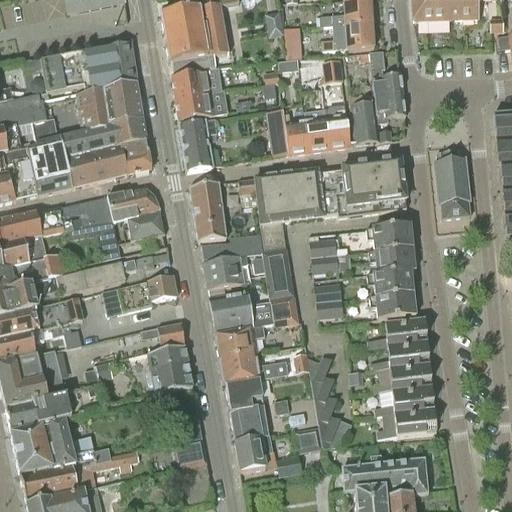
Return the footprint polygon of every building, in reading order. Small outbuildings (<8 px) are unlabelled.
[(124,8),(122,0),(62,0),(66,19),(124,8)] [(167,69),(186,65),(207,61),(207,62),(227,58),(219,10),(237,7),(235,0),(183,0),(185,15),(159,20),(167,69)] [(411,26),(449,24),(447,0),(410,0),(411,24),(411,26)] [(447,0),(449,24),(477,23),(476,0),(447,0)] [(320,31),(371,28),(369,5),(343,7),(343,20),(319,22),(320,31)] [(501,24),(488,25),(489,37),(502,36),(501,24)] [(371,28),(320,31),(320,32),(332,31),(333,45),(321,46),(321,56),(346,54),(346,55),(372,53),(371,28)] [(285,65),(300,64),(298,33),(283,34),(285,65)] [(82,91),(83,97),(136,87),(136,86),(130,48),(39,64),(41,75),(43,86),(44,93),(45,98),(82,91)] [(370,78),(372,100),(372,102),(402,100),(399,79),(381,81),(381,75),(384,75),(382,57),(368,59),(369,67),(370,78)] [(368,58),(358,59),(359,67),(369,67),(368,59),(368,58)] [(23,78),(41,75),(39,64),(21,67),(23,78)] [(338,66),(321,68),(323,89),(341,86),(338,66)] [(277,79),(297,76),(296,67),(276,69),(277,79)] [(299,86),(319,84),(316,68),(297,70),(299,86)] [(174,104),(208,99),(220,97),(217,74),(170,82),(174,104)] [(276,76),(262,78),(264,90),(278,88),(276,76)] [(41,98),(44,93),(43,86),(38,82),(32,84),(29,88),(30,96),(35,99),(41,98)] [(142,124),(136,87),(83,97),(73,99),(79,137),(90,134),(142,124)] [(274,103),(272,89),(261,91),(263,105),(274,103)] [(0,106),(9,105),(7,94),(0,95),(0,106)] [(0,106),(0,134),(15,132),(27,129),(45,125),(38,99),(9,105),(0,106)] [(212,121),(208,99),(174,104),(177,126),(212,121)] [(378,148),(377,140),(375,130),(372,102),(372,100),(348,104),(349,111),(353,143),(354,149),(354,151),(378,148)] [(402,100),(372,102),(375,130),(387,128),(387,123),(404,121),(402,100)] [(246,106),(234,108),(235,116),(248,114),(246,106)] [(287,160),(288,160),(284,129),(282,114),(265,117),(271,162),(287,160)] [(328,154),(324,124),(323,115),(303,117),(304,127),(308,157),(328,154)] [(494,145),(511,143),(511,118),(492,120),(494,145)] [(324,124),(328,154),(349,152),(349,150),(354,149),(353,143),(347,144),(344,122),(324,124)] [(31,147),(34,147),(55,142),(52,124),(45,125),(27,129),(31,147)] [(66,164),(119,152),(146,145),(142,124),(90,134),(79,137),(61,141),(66,164)] [(215,140),(216,139),(213,125),(204,126),(204,125),(177,129),(185,179),(212,174),(207,148),(214,147),(215,145),(215,140)] [(284,129),(288,160),(308,157),(304,127),(284,129)] [(24,154),(35,151),(34,147),(31,147),(27,129),(15,132),(20,154),(24,154)] [(15,132),(0,134),(0,158),(24,154),(20,154),(15,132)] [(390,146),(389,138),(377,140),(378,148),(390,146)] [(24,154),(26,163),(35,201),(72,193),(66,164),(61,141),(55,142),(34,147),(35,151),(24,154)] [(498,170),(511,169),(511,143),(494,145),(496,170),(498,170)] [(146,145),(119,152),(127,180),(150,174),(146,145)] [(119,152),(66,164),(72,193),(92,188),(127,180),(119,152)] [(0,178),(5,178),(13,176),(11,166),(26,163),(24,154),(0,158),(0,178)] [(441,224),(469,221),(467,208),(468,208),(463,164),(461,164),(461,163),(460,156),(453,156),(453,155),(441,157),(441,158),(435,158),(435,166),(435,167),(433,168),(438,211),(439,211),(441,224)] [(13,176),(5,178),(0,178),(0,209),(14,206),(14,205),(35,201),(26,163),(11,166),(13,176)] [(318,177),(318,176),(253,184),(255,198),(260,231),(261,239),(263,256),(284,253),(285,253),(281,227),(324,221),(322,211),(334,209),(336,223),(405,214),(404,206),(405,206),(400,165),(339,172),(339,174),(318,177)] [(500,195),(511,194),(511,169),(498,170),(500,195)] [(255,198),(253,184),(236,186),(238,200),(255,198)] [(197,247),(224,244),(217,188),(188,193),(197,247)] [(144,194),(105,203),(112,229),(125,225),(158,217),(153,202),(144,194)] [(502,220),(511,219),(511,194),(500,195),(502,220)] [(80,234),(112,229),(105,203),(74,209),(77,223),(80,234)] [(0,250),(40,242),(66,237),(80,234),(77,223),(62,226),(58,212),(0,225),(0,250)] [(130,247),(145,243),(163,240),(158,217),(125,225),(130,247)] [(511,219),(502,220),(504,244),(511,243),(511,219)] [(372,245),(373,256),(411,252),(409,229),(364,234),(366,246),(372,245)] [(199,250),(202,267),(246,261),(253,259),(261,258),(261,257),(263,256),(261,239),(228,242),(229,248),(199,250)] [(0,274),(44,263),(42,253),(40,242),(0,250),(0,274)] [(307,248),(309,263),(335,260),(333,245),(317,247),(308,248),(307,248)] [(409,275),(409,276),(413,276),(413,275),(411,254),(411,252),(373,256),(367,257),(368,267),(374,266),(376,279),(409,275)] [(261,257),(261,258),(262,263),(263,269),(286,265),(284,253),(263,256),(261,257)] [(54,283),(66,280),(65,274),(61,259),(44,263),(0,274),(0,295),(14,291),(31,288),(31,289),(54,283)] [(335,260),(309,263),(311,279),(337,276),(335,260)] [(151,261),(133,265),(135,275),(153,271),(151,261)] [(251,286),(249,280),(246,261),(202,267),(207,295),(242,288),(251,286)] [(262,263),(251,265),(253,280),(265,278),(263,269),(262,263)] [(124,286),(122,278),(135,275),(133,265),(120,268),(120,267),(119,268),(66,280),(54,283),(57,296),(58,301),(124,286)] [(286,265),(263,269),(265,278),(265,281),(288,277),(286,265)] [(374,302),(412,298),(409,276),(409,275),(376,279),(365,280),(367,290),(372,289),(374,302)] [(265,281),(267,293),(290,289),(288,277),(265,281)] [(150,311),(150,307),(175,303),(171,282),(145,286),(145,288),(101,298),(106,321),(150,311)] [(0,322),(33,314),(36,313),(33,301),(57,296),(54,283),(31,289),(31,288),(14,291),(0,295),(0,322)] [(267,293),(269,304),(292,301),(290,289),(267,293)] [(314,308),(340,305),(338,289),(312,292),(314,308)] [(262,331),(272,329),(271,318),(269,306),(248,311),(245,297),(208,304),(215,339),(262,331)] [(414,321),(412,298),(374,302),(368,302),(369,314),(375,313),(377,325),(414,321)] [(269,304),(269,306),(271,318),(294,314),(292,301),(269,304)] [(60,330),(68,328),(82,325),(76,303),(68,305),(36,313),(33,314),(0,322),(0,344),(41,335),(48,334),(60,331),(60,330)] [(340,305),(314,308),(316,324),(342,321),(340,305)] [(297,328),(294,314),(271,318),(272,329),(273,332),(297,328)] [(367,354),(386,352),(426,347),(423,324),(383,328),(385,344),(366,346),(367,354)] [(70,337),(68,328),(60,330),(60,331),(63,341),(66,353),(80,350),(77,335),(70,337)] [(157,342),(160,356),(183,351),(179,328),(156,333),(156,334),(139,337),(141,345),(157,342)] [(63,341),(60,331),(48,334),(50,344),(63,341)] [(215,339),(220,365),(256,358),(254,344),(264,342),(262,331),(215,339)] [(0,368),(34,360),(31,349),(43,346),(41,335),(0,344),(0,368)] [(376,376),(428,370),(426,347),(386,352),(387,366),(369,368),(370,376),(376,376)] [(183,351),(160,356),(145,359),(152,389),(154,399),(191,392),(183,351)] [(0,368),(0,396),(4,415),(65,401),(65,400),(64,401),(53,356),(34,360),(0,368)] [(220,365),(224,391),(258,384),(287,379),(285,367),(259,372),(256,358),(220,365)] [(308,376),(306,363),(305,361),(293,363),(295,378),(308,376)] [(318,368),(306,363),(308,376),(309,383),(321,388),(324,381),(331,365),(320,361),(318,368)] [(97,386),(111,383),(107,368),(94,371),(97,386)] [(372,399),(378,398),(430,392),(428,370),(376,376),(377,391),(371,391),(372,399)] [(96,394),(96,393),(92,375),(82,377),(87,396),(96,394)] [(324,408),(327,401),(334,385),(324,381),(321,388),(309,383),(312,404),(324,408)] [(234,447),(259,442),(267,440),(262,411),(251,413),(250,404),(261,402),(258,384),(224,391),(223,391),(228,418),(229,418),(233,447),(234,447)] [(380,421),(433,415),(430,392),(378,398),(380,413),(373,414),(374,422),(380,421)] [(4,415),(9,439),(63,425),(70,423),(70,422),(104,414),(103,411),(98,393),(96,393),(96,394),(87,396),(65,401),(4,415)] [(327,428),(330,421),(336,405),(327,401),(324,408),(312,404),(316,424),(327,428)] [(287,418),(285,405),(272,407),(274,420),(287,418)] [(433,415),(380,421),(382,435),(376,436),(377,444),(435,438),(433,415)] [(175,448),(195,444),(201,443),(196,418),(170,423),(172,433),(175,448)] [(316,424),(317,432),(321,454),(327,453),(339,425),(330,421),(327,428),(316,424)] [(74,474),(109,466),(109,462),(107,453),(93,457),(89,441),(68,446),(63,425),(9,439),(18,480),(50,474),(50,475),(73,470),(74,474)] [(339,425),(327,453),(341,452),(350,430),(339,425)] [(305,434),(309,457),(321,454),(317,432),(305,434)] [(309,457),(305,434),(292,437),(296,459),(309,457)] [(270,459),(267,440),(259,442),(234,447),(239,478),(264,473),(262,460),(270,459)] [(195,444),(175,448),(169,449),(173,476),(174,475),(206,469),(200,444),(201,444),(201,443),(195,444)] [(131,473),(130,467),(137,466),(135,457),(109,462),(109,466),(74,474),(73,470),(50,475),(50,474),(18,480),(19,481),(18,481),(26,509),(94,494),(90,476),(118,470),(119,476),(131,473)] [(277,482),(300,478),(297,462),(274,466),(277,482)] [(342,499),(352,498),(352,497),(373,494),(375,504),(383,503),(383,504),(410,500),(410,501),(425,499),(422,466),(380,470),(379,462),(369,463),(370,471),(340,474),(342,499)] [(206,511),(212,511),(206,469),(174,475),(182,511),(206,511)] [(99,511),(95,493),(94,494),(26,509),(26,511),(99,511)] [(410,511),(410,501),(410,500),(383,504),(383,503),(375,504),(373,494),(352,497),(352,498),(353,511),(410,511)]
